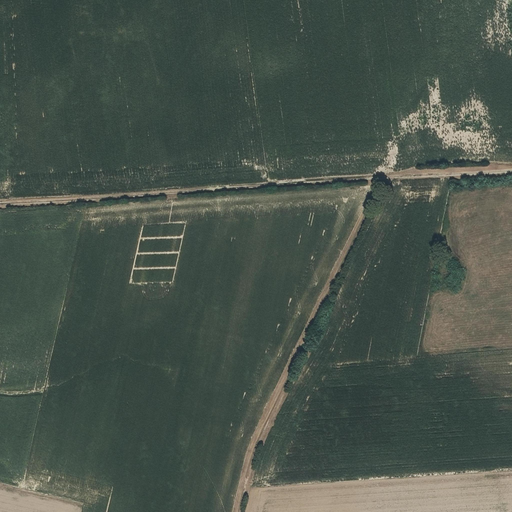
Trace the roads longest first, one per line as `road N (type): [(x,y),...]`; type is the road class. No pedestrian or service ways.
road 1 (track): [(384,177),(0,203)]
road 2 (track): [(238,511),(259,435),(384,177)]
road 3 (track): [(511,170),(384,177)]
